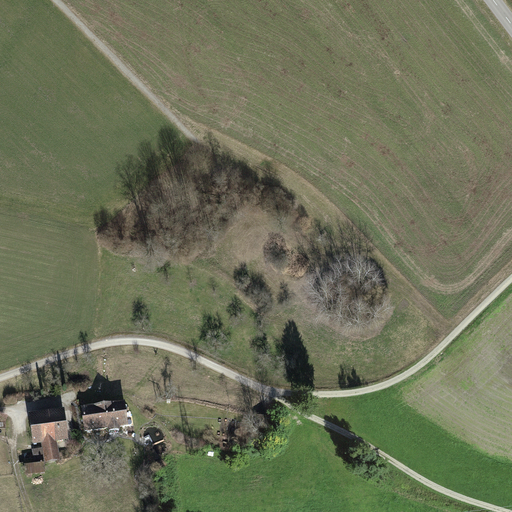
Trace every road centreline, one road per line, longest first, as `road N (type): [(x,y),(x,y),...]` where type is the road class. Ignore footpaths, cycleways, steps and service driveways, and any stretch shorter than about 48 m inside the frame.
road 1 (track): [(0,378),(115,342),(184,353),(253,385),(342,394),(404,376),(511,277)]
road 2 (track): [(502,511),(450,496),(253,385)]
road 3 (track): [(57,0),(217,164)]
